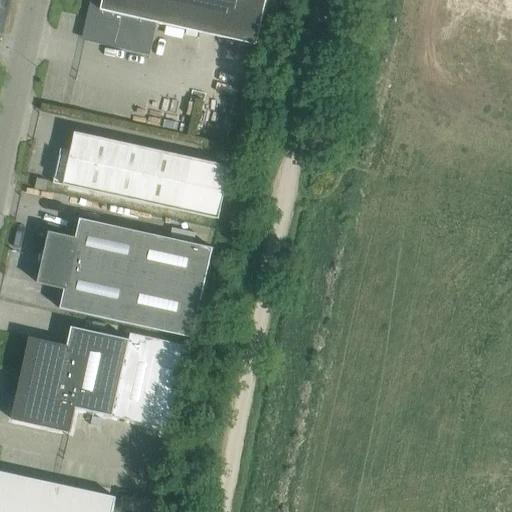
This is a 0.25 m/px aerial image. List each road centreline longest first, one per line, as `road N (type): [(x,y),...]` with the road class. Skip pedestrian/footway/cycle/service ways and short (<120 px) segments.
road 1 (track): [(329,0),(221,511)]
road 2 (unclassified): [(0,167),(36,0)]
